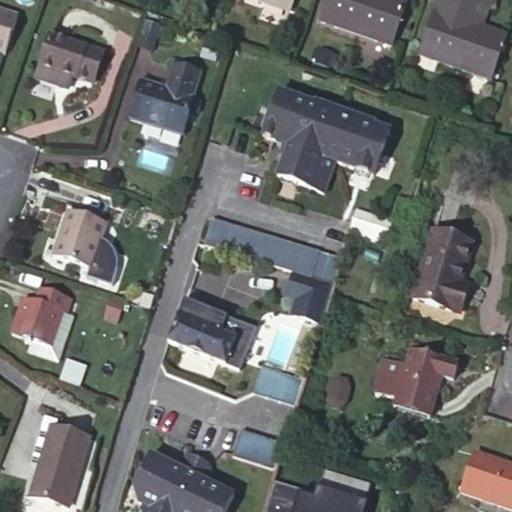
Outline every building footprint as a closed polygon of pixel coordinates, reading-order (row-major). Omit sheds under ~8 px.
[(247,0),(289,14),(293,0),(247,0)] [(328,0),(320,25),(391,50),(407,3),(396,0),(328,0)] [(461,22),(468,0),(439,0),(420,60),(490,84),(505,37),(480,28),(461,22)] [(488,5),(474,0),(468,0),(461,22),(480,28),(488,5)] [(0,14),(0,58),(2,59),(16,19),(0,14)] [(158,30),(144,25),(135,51),(149,55),(158,30)] [(48,40),(34,81),(66,92),(70,79),(91,86),(101,58),(48,40)] [(217,50),(203,46),(198,60),(212,65),(217,50)] [(179,65),(178,69),(199,75),(200,70),(179,65)] [(199,75),(178,69),(174,69),(167,91),(142,83),(130,122),(153,129),(154,126),(183,136),(201,77),(199,75)] [(316,109),(280,95),(265,141),(278,147),(284,162),(278,182),(325,199),(336,166),(374,180),(389,134),(376,129),(377,126),(317,105),(316,109)] [(408,228),(415,204),(398,201),(391,222),(408,228)] [(383,247),(391,222),(356,212),(349,236),(383,247)] [(104,227),(69,215),(54,262),(88,273),(104,227)] [(202,247),(333,288),(341,262),(209,222),(202,247)] [(433,237),(413,302),(458,316),(466,290),(457,286),(469,248),(433,237)] [(291,321),(320,329),(329,303),(332,290),(292,278),(285,301),(296,304),(291,321)] [(73,302),(40,291),(35,306),(23,302),(11,337),(26,343),(25,345),(31,347),(28,356),(59,366),(74,320),(69,317),(73,302)] [(117,326),(125,306),(109,301),(102,320),(117,326)] [(166,345),(240,376),(256,334),(185,305),(179,320),(177,320),(166,345)] [(447,365),(410,355),(407,369),(396,404),(395,412),(430,422),(442,382),(454,386),(459,370),(447,365)] [(396,404),(407,369),(384,363),(374,397),(396,404)] [(259,371),(252,398),(293,411),(301,384),(259,371)] [(57,425),(45,421),(32,466),(38,467),(44,469),(55,430),(57,425)] [(88,441),(55,430),(44,469),(38,467),(28,499),(68,510),(88,441)] [(282,448),(240,434),(231,462),(273,475),(282,448)] [(511,511),(511,468),(475,457),(462,498),(505,511),(511,511)] [(179,474),(152,458),(133,494),(138,507),(143,510),(142,511),(229,511),(233,504),(206,489),(211,479),(209,472),(203,474),(191,468),(189,461),(184,464),(179,474)] [(297,498),(271,491),(264,511),(365,511),(367,508),(366,508),(372,488),(326,474),(320,493),(317,492),(313,503),(297,498)] [(299,491),(273,484),(271,491),(297,498),(299,491)]
